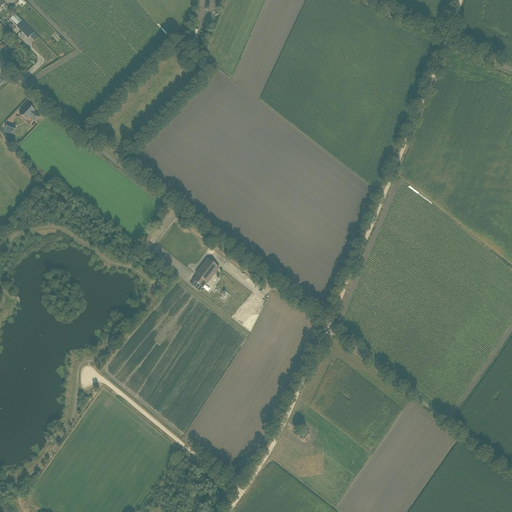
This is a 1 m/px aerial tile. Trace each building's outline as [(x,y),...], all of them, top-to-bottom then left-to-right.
[(34,32),(15,14),(10,19),(18,26),(17,27),(28,38),(34,32)] [(20,115),(26,121),(30,116),(31,117),(30,118),(35,123),(40,117),(35,112),(35,111),(29,105),(20,115)] [(16,127),(8,124),(4,132),(12,135),(13,132),(14,132),(16,127)] [(196,275),(197,276),(206,283),(207,283),(219,268),(208,259),(196,275)] [(203,288),(206,283),(197,276),(193,280),(203,288)]
